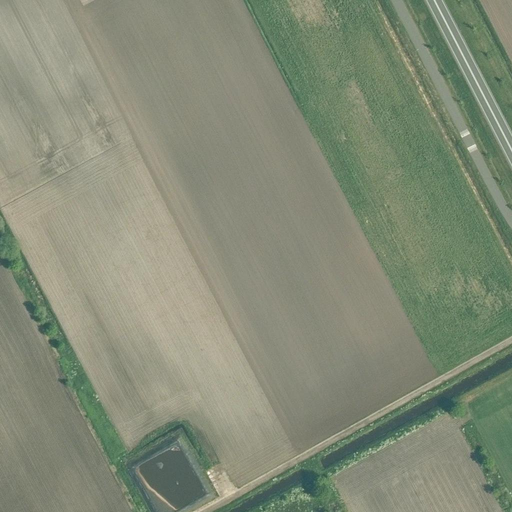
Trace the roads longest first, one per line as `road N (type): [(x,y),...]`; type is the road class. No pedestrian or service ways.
road 1 (unclassified): [(511,221),(395,0)]
road 2 (trunk): [(511,154),(431,0)]
